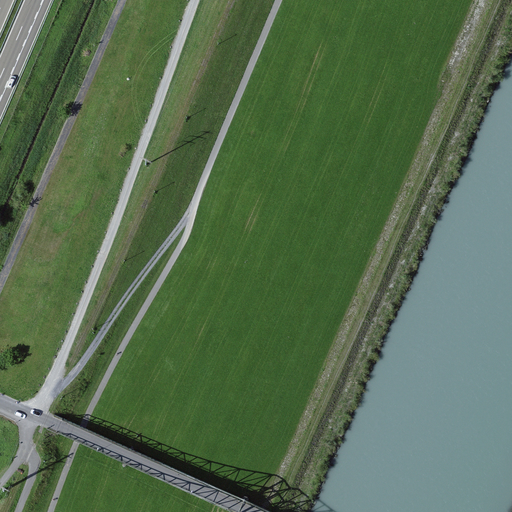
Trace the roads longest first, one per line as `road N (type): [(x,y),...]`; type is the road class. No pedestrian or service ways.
road 1 (track): [(51,511),(114,361),(185,237),(281,0)]
road 2 (tertiary): [(251,511),(0,400)]
road 3 (track): [(197,196),(37,416)]
